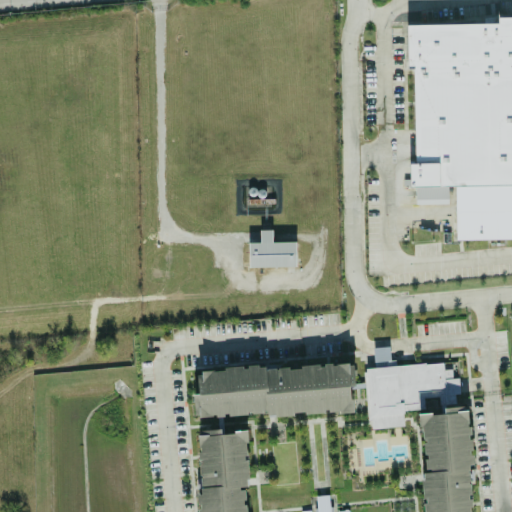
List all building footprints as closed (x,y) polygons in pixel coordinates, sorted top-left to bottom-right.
[(511,17),(496,18),(497,24),(406,25),(407,70),(413,70),(414,163),(409,163),(409,187),(415,187),(415,204),(447,204),(447,187),(455,187),(455,240),(511,238),(511,17)] [(248,243),(248,267),(296,267),(295,242),(272,242),(272,230),(260,230),(260,242),(248,243)] [(369,429),(403,426),(402,411),(424,409),(423,398),(439,397),(439,404),(455,403),(454,394),(459,393),(458,378),(452,378),(451,369),(443,370),(443,363),(392,366),(390,347),(372,348),(374,368),(365,369),(369,429)] [(352,410),(350,386),(354,386),(353,374),(349,374),(348,363),(196,371),(197,394),(193,394),(194,419),(352,410)] [(471,511),(468,407),(443,408),(443,414),(421,414),(423,471),(421,471),(422,511),(471,511)] [(198,511),(257,511),(254,487),(250,487),(244,431),(221,434),(220,430),(196,432),(202,496),(197,496),(198,511)] [(329,511),(329,495),(316,496),(316,511),(329,511)]
